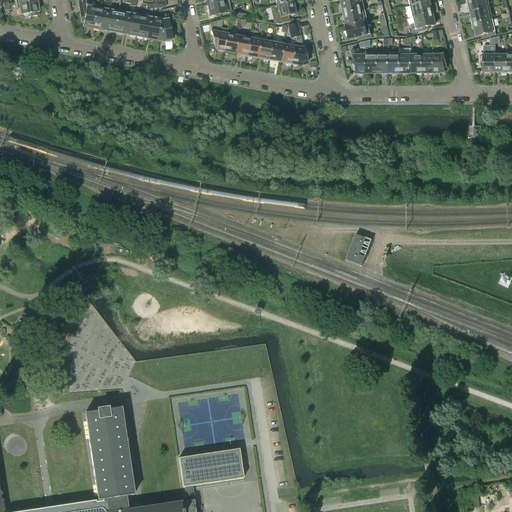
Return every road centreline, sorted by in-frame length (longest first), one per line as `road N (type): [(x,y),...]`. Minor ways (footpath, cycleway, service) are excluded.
road 1 (residential): [(193,68),(334,93)]
road 2 (residential): [(62,45),(193,68)]
road 3 (residential): [(334,93),(465,93)]
